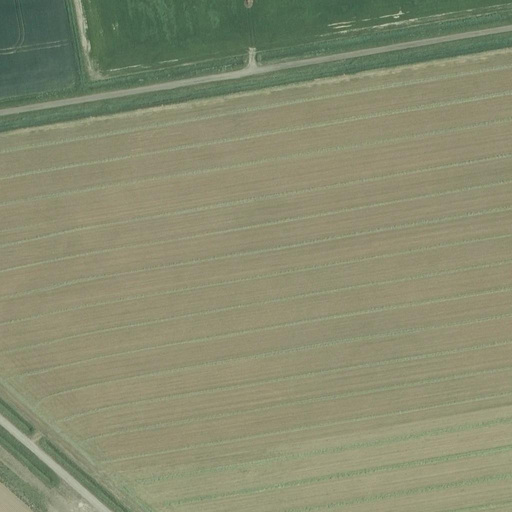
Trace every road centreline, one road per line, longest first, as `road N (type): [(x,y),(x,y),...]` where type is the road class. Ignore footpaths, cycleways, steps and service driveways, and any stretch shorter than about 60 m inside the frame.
road 1 (track): [(0,115),(511,27)]
road 2 (unclassified): [(105,511),(0,419)]
